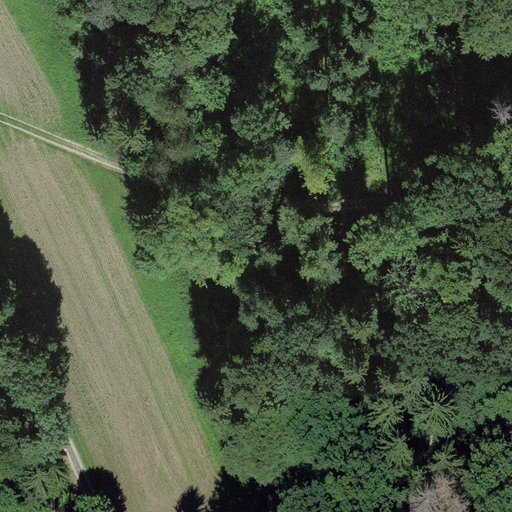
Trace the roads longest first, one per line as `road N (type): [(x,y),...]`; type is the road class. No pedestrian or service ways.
road 1 (track): [(0,117),(235,203),(348,209),(511,188)]
road 2 (track): [(110,511),(0,270)]
